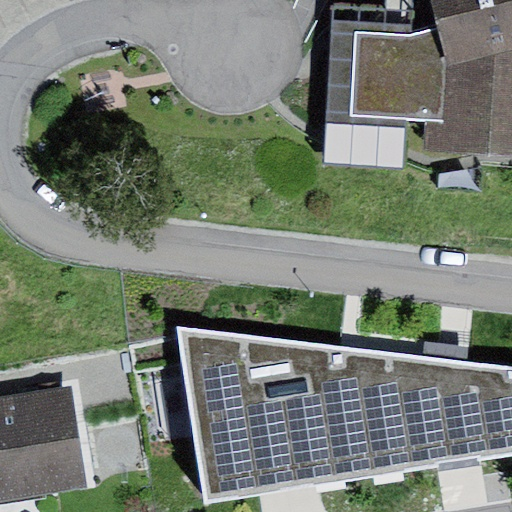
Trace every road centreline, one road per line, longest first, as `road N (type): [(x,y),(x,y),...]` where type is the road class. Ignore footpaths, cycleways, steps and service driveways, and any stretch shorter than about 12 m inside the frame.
road 1 (residential): [(511,301),(106,258),(22,232),(0,194)]
road 2 (residential): [(0,87),(18,56),(85,22),(228,45)]
